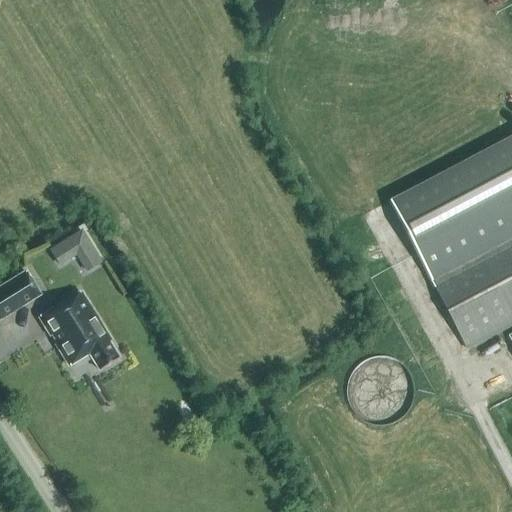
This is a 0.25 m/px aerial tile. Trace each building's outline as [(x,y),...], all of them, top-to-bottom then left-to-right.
[(467,350),(511,326),(511,141),(390,205),(467,350)] [(81,230),(48,252),(58,267),(75,257),(91,246),(81,230)] [(0,319),(40,295),(26,272),(0,288),(0,319)] [(41,318),(70,366),(90,354),(100,371),(119,359),(109,342),(111,340),(81,293),(41,318)] [(417,399),(418,393),(417,387),(416,382),(413,376),(409,371),(402,365),(396,362),(391,360),(385,360),(378,360),(373,362),(367,365),(362,368),(358,373),(354,380),(351,387),(351,393),(351,400),(353,406),(356,411),(360,417),(366,421),(372,424),(379,426),(384,427),(390,426),(397,424),(403,421),(408,417),(413,411),(415,406),(417,399)]
